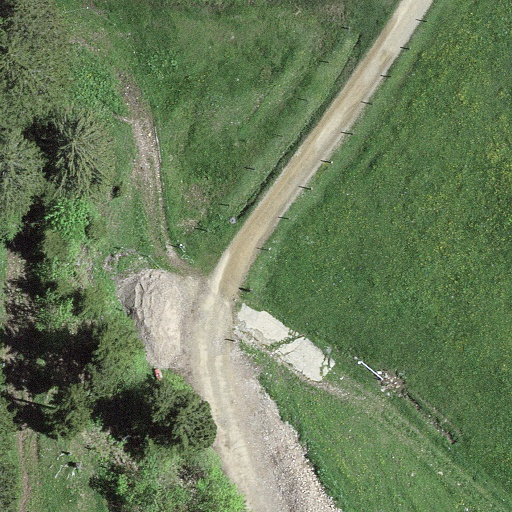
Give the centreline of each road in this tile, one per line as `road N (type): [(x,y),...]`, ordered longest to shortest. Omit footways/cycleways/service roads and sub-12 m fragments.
road 1 (track): [(422,0),(245,245),(213,311),(209,397),(258,511)]
road 2 (track): [(500,511),(449,455),(213,311)]
